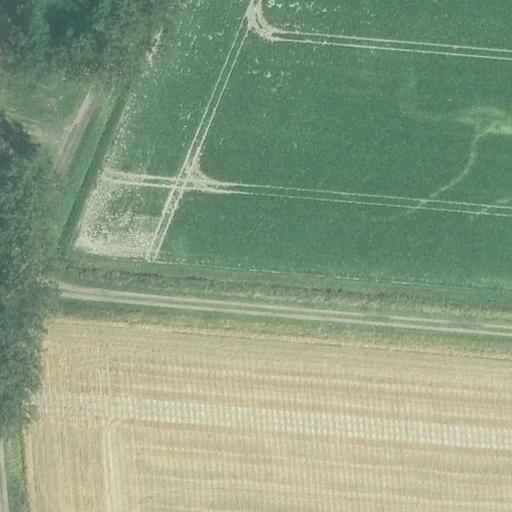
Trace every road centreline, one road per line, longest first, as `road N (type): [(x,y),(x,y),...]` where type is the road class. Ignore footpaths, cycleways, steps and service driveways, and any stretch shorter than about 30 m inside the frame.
road 1 (track): [(511,332),(85,296),(20,279)]
road 2 (track): [(20,279),(53,169),(122,0)]
